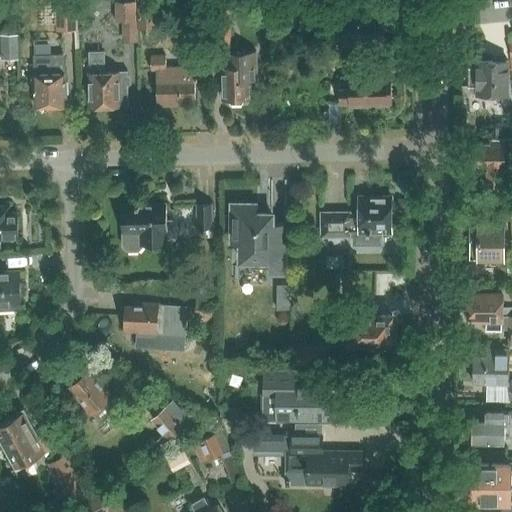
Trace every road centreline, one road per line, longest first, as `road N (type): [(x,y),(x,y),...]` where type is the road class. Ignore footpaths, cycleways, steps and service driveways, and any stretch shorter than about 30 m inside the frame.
road 1 (residential): [(432,511),(433,143)]
road 2 (residential): [(79,160),(433,143)]
road 3 (residential): [(0,377),(43,354),(77,315),(79,160)]
road 4 (residential): [(433,143),(431,16)]
